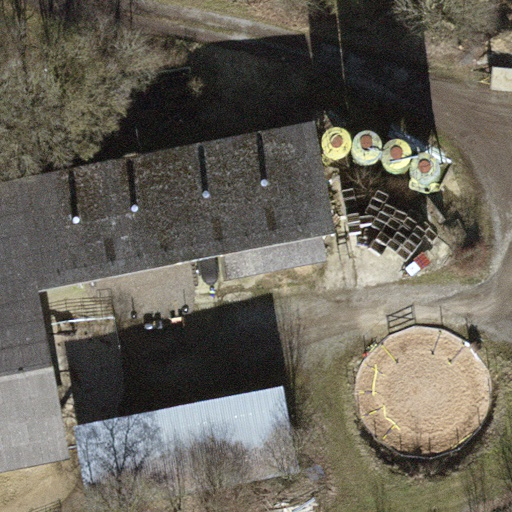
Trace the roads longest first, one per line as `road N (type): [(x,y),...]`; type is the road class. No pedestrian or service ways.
road 1 (track): [(166,0),(343,45),(472,112),(511,163)]
road 2 (track): [(324,511),(294,321)]
